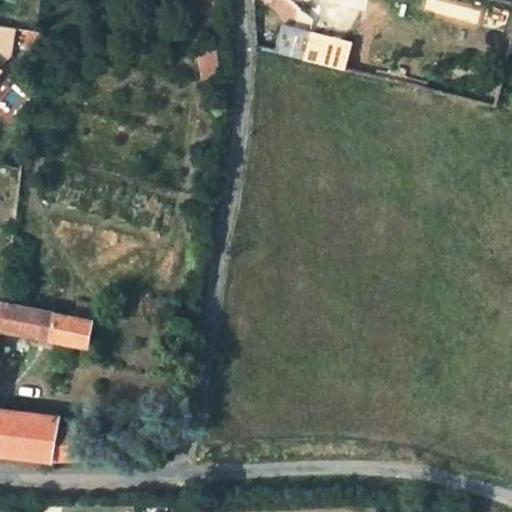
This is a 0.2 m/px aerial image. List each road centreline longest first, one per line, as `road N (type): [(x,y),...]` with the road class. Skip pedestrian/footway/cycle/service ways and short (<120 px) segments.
road 1 (residential): [(245,0),(235,185),(193,475)]
road 2 (unclassified): [(193,475),(363,470),(464,484),(511,505)]
road 3 (unclassified): [(0,476),(69,483),(193,475)]
